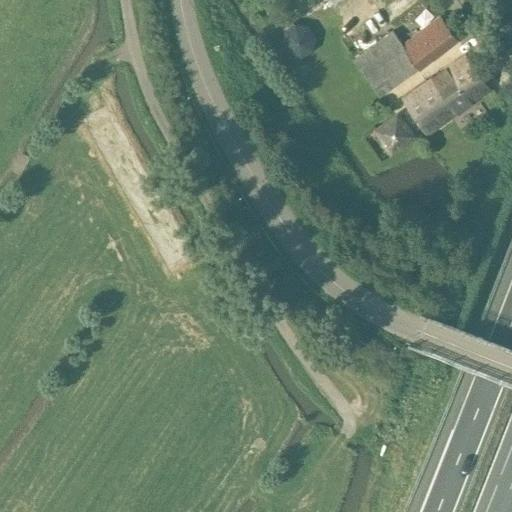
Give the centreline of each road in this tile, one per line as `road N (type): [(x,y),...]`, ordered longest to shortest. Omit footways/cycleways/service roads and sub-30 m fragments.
road 1 (tertiary): [(511,366),(379,314),(312,262),(272,210),(206,91),(180,0)]
road 2 (track): [(343,436),(349,416),(305,359),(161,124),(124,0)]
road 3 (motorway): [(511,281),(446,390),(389,511)]
road 4 (motorway): [(511,325),(439,511)]
